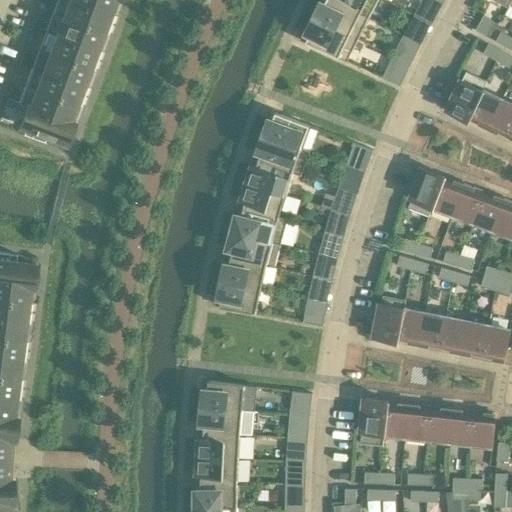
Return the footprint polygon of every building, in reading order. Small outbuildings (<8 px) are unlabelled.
[(109,14),(72,0),(57,0),(46,31),(96,50),(109,14)] [(72,0),(109,14),(114,0),(72,0)] [(369,18),(334,0),(321,0),(320,2),(313,17),(358,39),(369,18)] [(334,0),(369,18),(378,0),(334,0)] [(444,3),(438,0),(420,0),(420,1),(438,11),(439,12),(444,3)] [(485,16),(484,15),(476,30),(486,36),(494,21),(485,16)] [(313,17),(305,33),(309,35),(305,45),(306,45),(307,43),(347,62),(358,39),(313,17)] [(425,34),(425,35),(408,27),(403,36),(421,45),(427,35),(425,34)] [(96,50),(46,31),(33,65),(83,83),(96,50)] [(509,49),(511,43),(511,37),(501,32),(496,41),(509,49)] [(421,45),(403,36),(399,45),(415,53),(415,54),(416,54),(421,45)] [(497,61),(502,51),(489,44),(483,54),(497,61)] [(511,56),(502,51),(497,61),(510,68),(511,64),(511,56)] [(83,83),(33,65),(19,105),(25,107),(26,106),(69,122),(69,120),(83,83)] [(401,87),(405,77),(404,76),(387,69),(383,77),(382,78),(401,87)] [(469,120),(470,119),(469,119),(483,90),(487,81),(467,72),(448,110),(469,120)] [(502,100),(483,90),(469,119),(470,119),(489,128),(502,100)] [(511,129),(511,104),(502,100),(489,128),(508,137),(511,129)] [(26,106),(25,107),(18,125),(26,128),(23,134),(37,140),(40,133),(65,142),(73,122),(69,120),(69,122),(26,106)] [(273,120),(268,119),(262,135),(301,149),(302,148),(310,126),(276,112),(273,120)] [(262,135),(257,151),(261,153),(259,161),(293,172),(293,173),(301,176),(310,151),(302,148),(301,149),(262,135)] [(374,150),(355,143),(354,144),(355,144),(351,153),(369,159),(369,160),(370,160),(374,150)] [(251,166),(246,183),(286,195),(293,173),(293,172),(259,161),(256,168),(251,166)] [(424,168),(412,199),(409,208),(430,216),(433,207),(444,177),(445,177),(446,176),(431,171),(431,170),(430,170),(430,171),(425,169),(424,168)] [(458,182),(445,177),(444,177),(433,207),(454,214),(465,184),(464,184),(459,183),(459,182),(458,182)] [(342,178),(339,187),(358,194),(361,184),(360,183),(360,184),(342,178)] [(246,183),(241,199),(246,201),(244,208),(279,218),(279,217),(286,195),(246,183)] [(465,184),(454,214),(474,222),(485,192),(471,187),(471,186),(470,186),(470,187),(465,185),(465,184)] [(358,194),(339,187),(336,197),(354,203),(353,203),(355,204),(358,194)] [(499,197),(485,192),(474,222),(494,230),(505,199),(504,199),(504,200),(499,198),(500,197),(499,197)] [(506,200),(505,199),(494,230),(511,236),(511,202),(511,201),(510,202),(506,200)] [(237,215),(232,231),(273,242),(273,243),(281,245),(287,220),(279,217),(279,218),(244,208),(242,216),(237,215)] [(328,222),(325,231),(345,237),(347,227),(346,227),(328,222)] [(232,231),(228,248),(233,249),(231,257),(267,265),(273,243),(273,242),(232,231)] [(345,237),(325,231),(322,241),(341,246),(340,247),(342,247),(345,237)] [(416,254),(419,243),(405,239),(402,250),(416,254)] [(419,243),(416,254),(431,258),(434,247),(419,243)] [(458,266),(461,255),(446,251),(443,262),(458,266)] [(0,280),(33,285),(36,265),(8,261),(9,254),(0,252),(0,280)] [(475,259),(461,255),(458,266),(472,270),(475,259)] [(412,270),(415,260),(400,256),(397,266),(412,270)] [(224,263),(221,280),(262,289),(267,265),(231,257),(229,264),(224,263)] [(429,264),(415,260),(412,270),(426,274),(429,264)] [(487,266),(484,276),(499,281),(502,270),(487,266)] [(313,276),(333,281),(335,271),(334,271),(316,267),(313,276)] [(453,282),(456,272),(442,267),(439,278),(453,282)] [(511,273),(502,270),(499,281),(511,284),(511,273)] [(471,276),(456,272),(453,282),(468,286),(471,276)] [(333,281),(313,276),(311,286),(329,291),(331,291),(333,281)] [(499,281),(484,276),(481,287),(496,291),(499,281)] [(0,280),(0,318),(24,322),(29,286),(33,286),(33,285),(0,280)] [(262,289),(221,280),(217,297),(221,298),(219,307),(256,314),(262,289)] [(511,288),(511,284),(499,281),(496,291),(510,295),(511,288)] [(406,300),(383,296),(375,337),(377,337),(382,338),(383,339),(383,338),(398,341),(398,340),(404,309),(405,309),(406,300)] [(426,313),(405,309),(404,309),(398,340),(412,343),(413,343),(418,344),(419,345),(426,313)] [(323,326),(325,316),(324,316),(306,312),(304,321),(303,321),(303,323),(323,326)] [(447,317),(426,313),(419,345),(420,345),(420,344),(425,345),(425,346),(425,345),(440,348),(447,317)] [(468,322),(447,317),(440,348),(455,351),(454,352),(455,352),(455,351),(460,352),(460,353),(461,353),(468,322)] [(24,322),(0,318),(0,357),(19,360),(24,322)] [(468,322),(461,353),(462,353),(462,352),(467,353),(467,354),(468,354),(483,357),(489,326),(468,322)] [(489,326),(483,357),(497,360),(498,360),(503,360),(503,361),(504,361),(511,330),(489,326)] [(0,357),(0,396),(14,398),(19,360),(0,357)] [(203,389),(201,406),(243,410),(245,389),(245,385),(209,381),(208,390),(203,389)] [(310,404),(311,404),(313,394),(292,391),(293,392),(292,401),(310,404)] [(0,511),(8,511),(9,501),(13,501),(12,479),(13,459),(13,439),(16,418),(12,417),(14,398),(0,396),(0,511)] [(366,399),(362,431),(361,443),(383,446),(384,434),(388,402),(389,402),(389,401),(373,399),(374,399),(373,399),(373,400),(368,399),(366,399)] [(403,404),(389,402),(388,402),(384,434),(407,436),(410,404),(409,404),(409,405),(404,404),(403,403),(403,404)] [(410,404),(407,436),(428,439),(431,407),(416,405),(415,405),(415,406),(410,405),(410,404)] [(243,410),(201,406),(200,423),(203,424),(203,432),(240,434),(243,410)] [(431,407),(428,439),(449,441),(453,409),(452,409),(452,410),(446,409),(447,408),(446,408),(446,409),(431,407)] [(453,409),(449,441),(471,443),(474,412),(459,410),(458,410),(453,410),(453,409)] [(474,412),(471,443),(493,446),(496,414),(494,414),(489,414),(489,413),(474,412)] [(289,428),(288,438),(308,440),(309,429),(308,429),(289,428)] [(198,439),(198,456),(239,459),(240,434),(203,432),(202,439),(198,439)] [(308,440),(288,438),(287,448),(306,449),(306,450),(307,450),(308,440)] [(509,462),(511,443),(499,442),(497,460),(509,462)] [(239,459),(198,456),(197,474),(200,474),(200,482),(238,483),(239,459)] [(380,484),(380,473),(365,472),(365,483),(380,484)] [(395,473),(380,473),(380,484),(395,484),(395,473)] [(496,473),(495,490),(507,491),(508,474),(496,473)] [(286,474),(286,484),(306,485),(306,474),(305,474),(305,475),(286,474)] [(423,485),(423,474),(408,474),(408,485),(423,485)] [(438,475),(423,474),(423,485),(438,486),(438,475)] [(453,489),(467,489),(468,489),(468,478),(453,478),(453,489)] [(468,478),(468,489),(481,489),(483,489),(483,478),(468,478)] [(196,490),(196,507),(238,507),(238,483),(200,482),(200,490),(196,490)] [(306,485),(286,484),(286,494),(304,495),(306,495),(306,485)] [(357,490),(357,489),(345,489),(345,504),(346,504),(357,504),(357,490)] [(467,489),(453,489),(453,500),(467,500),(467,489)] [(467,489),(467,500),(481,500),(481,489),(468,489),(467,489)] [(382,501),(382,490),(368,490),(368,500),(382,501)] [(396,490),(382,490),(382,501),(396,501),(396,490)] [(507,491),(495,490),(494,507),(506,507),(507,491)] [(425,502),(425,491),(411,491),(411,502),(425,502)] [(425,491),(425,502),(439,502),(439,491),(425,491)]
